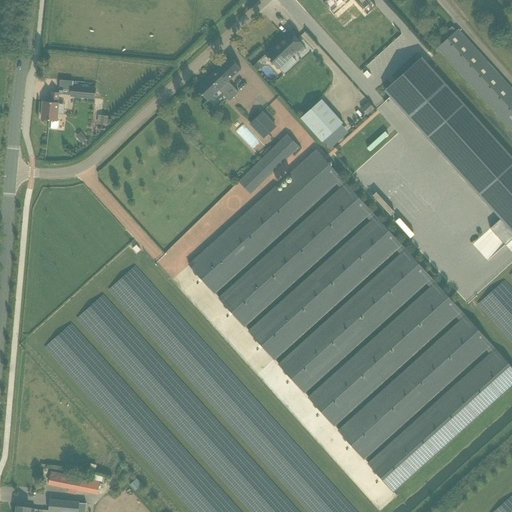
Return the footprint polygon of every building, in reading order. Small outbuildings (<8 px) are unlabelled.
[(322,0),(316,6),(329,21),(350,3),(380,38),(392,28),(366,0),(322,0)] [(382,0),(378,3),(387,15),(392,12),(383,0),(382,0)] [(511,89),(457,29),(455,30),(452,33),(435,49),(438,52),(439,51),(511,132),(511,89)] [(290,32),(266,54),(273,62),(278,68),(279,67),(284,73),(297,62),(291,56),(302,45),(297,40),(290,32)] [(217,69),(196,89),(203,96),(208,101),(218,90),(229,101),(238,92),(228,81),(241,69),(237,64),(230,57),(217,69)] [(433,72),(397,104),(501,219),(490,228),(493,231),(506,245),(508,243),(511,239),(511,157),(421,57),(420,58),(427,65),(425,67),(429,72),(431,70),(433,72)] [(95,98),(96,89),(72,86),(71,96),(95,98)] [(43,101),(42,119),(50,120),(49,128),(56,128),(58,127),(59,121),(57,121),(57,114),(63,115),(65,104),(58,103),(59,93),(51,92),(50,102),(43,101)] [(320,99),(299,117),(320,141),(341,123),(320,99)] [(361,110),(367,116),(374,109),(368,103),(361,110)] [(263,139),(276,126),(262,112),(249,124),(263,139)] [(99,115),(98,124),(106,125),(108,116),(99,115)] [(86,139),(82,134),(77,138),(81,143),(86,139)] [(295,151),(296,153),(301,148),(287,134),(239,181),(251,194),(295,151)] [(294,181),(280,194),(276,189),(191,265),(215,292),(335,183),(341,189),(221,298),(246,325),(366,216),(372,223),(251,331),(275,358),(401,245),(316,152),(290,176),(294,181)] [(456,316),(462,311),(460,309),(402,245),(397,250),(400,254),(277,364),(304,394),(427,283),(430,287),(307,397),(334,427),(456,316)] [(232,279),(216,294),(219,297),(235,282),(232,279)] [(460,321),(338,431),(363,459),(486,349),(490,354),(368,464),(393,492),(394,491),(511,385),(511,367),(491,344),(462,311),(456,316),(460,321)] [(248,330),(261,319),(258,316),(246,326),(248,330)] [(74,442),(75,432),(41,428),(41,430),(41,431),(41,436),(40,436),(40,438),(41,439),(40,443),(28,442),(25,464),(42,465),(43,461),(52,462),(53,451),(49,451),(50,439),(74,442)] [(369,463),(385,447),(382,444),(366,460),(369,463)] [(48,484),(69,488),(87,491),(90,479),(51,472),(48,484)] [(48,511),(76,511),(77,502),(50,500),(48,511)]
